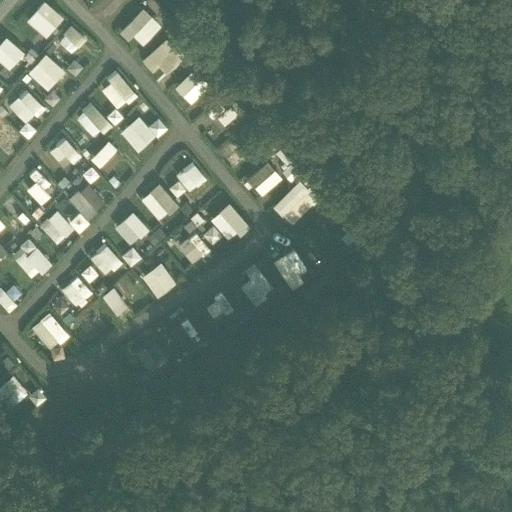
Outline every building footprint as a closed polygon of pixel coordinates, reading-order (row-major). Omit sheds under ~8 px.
[(46,37),(66,15),(49,0),(43,0),(27,19),(46,37)] [(122,27),(141,46),(163,24),(144,5),(122,27)] [(72,54),(88,37),(73,23),(57,40),(72,54)] [(10,35),(0,43),(0,59),(9,68),(26,52),(10,35)] [(143,58),(154,70),(159,65),(167,73),(185,56),(166,36),(143,58)] [(48,89),(67,70),(48,51),(29,70),(48,89)] [(192,102),(211,82),(194,66),(175,86),(192,102)] [(9,104),(27,122),(45,105),(28,86),(9,104)] [(227,97),(209,109),(222,126),(239,114),(227,97)] [(91,138),(111,123),(94,101),(74,115),(91,138)] [(138,114),(120,130),(139,151),(167,125),(158,116),(148,125),(138,114)] [(0,145),(8,153),(23,137),(5,120),(0,125),(0,145)] [(51,146),(66,166),(81,154),(65,135),(51,146)] [(237,167),(252,153),(237,137),(222,151),(237,167)] [(108,139),(90,156),(105,171),(123,155),(108,139)] [(188,191),(207,177),(193,159),(175,172),(188,191)] [(262,195),(282,176),(267,159),(247,178),(262,195)] [(26,188),(40,203),(56,188),(42,173),(26,188)] [(300,177),(273,204),(292,223),(319,196),(300,177)] [(160,180),(140,196),(158,219),(179,203),(160,180)] [(90,217),(106,200),(85,181),(70,199),(90,217)] [(12,196),(2,203),(19,227),(29,220),(12,196)] [(211,213),(226,239),(248,225),(233,200),(211,213)] [(2,207),(0,208),(0,215),(12,230),(17,225),(2,207)] [(54,242),(87,221),(81,211),(66,220),(59,209),(40,221),(54,242)] [(133,209),(113,227),(130,244),(149,226),(133,209)] [(215,224),(203,232),(209,242),(221,234),(215,224)] [(197,229),(178,244),(192,262),(211,247),(197,229)] [(11,252),(31,277),(51,262),(30,236),(11,252)] [(105,274),(120,259),(104,242),(88,257),(105,274)] [(121,254),(129,265),(139,257),(131,246),(121,254)] [(301,281),(296,272),(304,268),(293,247),(272,259),(288,288),(301,281)] [(160,260),(141,274),(156,296),(176,282),(160,260)] [(256,261),(244,266),(250,278),(240,283),(249,301),(270,290),(256,261)] [(62,288),(78,307),(95,293),(80,274),(62,288)] [(204,302),(210,316),(230,308),(225,294),(204,302)] [(75,323),(84,336),(105,321),(96,308),(75,323)] [(49,309),(30,325),(49,349),(68,333),(49,309)] [(156,340),(135,349),(144,368),(164,359),(156,340)]
